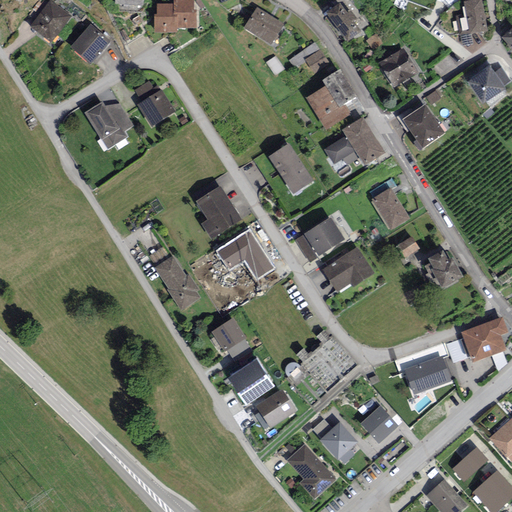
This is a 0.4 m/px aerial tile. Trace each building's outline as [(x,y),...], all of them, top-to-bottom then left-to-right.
[(51,0),(30,27),(51,43),(72,16),(51,0)] [(194,0),(173,0),(173,4),(173,15),(177,15),(177,29),(197,29),(197,11),(194,11),(194,0)] [(437,0),(405,0),(433,10),(437,0)] [(481,0),(474,0),(463,2),(465,13),(456,15),(459,36),(487,31),(481,0)] [(340,3),(326,13),(347,43),(361,33),(353,21),(357,18),(351,11),(347,13),(340,3)] [(173,15),(173,4),(157,4),(157,15),(154,15),(154,33),(177,33),(177,29),(177,15),(173,15)] [(281,26),(257,11),(245,30),(269,46),(281,26)] [(110,41),(90,25),(71,48),(92,64),(110,41)] [(511,28),(501,38),(507,44),(506,45),(511,51),(511,28)] [(403,48),(379,63),(394,88),(418,73),(403,48)] [(319,51),(305,60),(315,74),(328,65),(319,51)] [(467,81),(483,104),(505,88),(504,86),(510,81),(501,68),(495,73),(490,65),(467,81)] [(355,99),(339,73),(323,82),(326,88),(308,99),(326,129),(346,116),(340,108),(355,99)] [(143,105),(138,107),(151,127),(174,113),(161,93),(156,96),(149,85),(135,94),(143,105)] [(425,104),(402,119),(422,149),(445,133),(425,104)] [(87,116),(107,150),(123,140),(103,106),(87,116)] [(355,149),(364,165),(383,154),(363,120),(344,131),(348,136),(327,149),(334,162),(355,149)] [(288,146),(269,157),(293,194),(311,183),(288,146)] [(219,190),(199,203),(210,221),(206,223),(215,238),(239,223),(219,190)] [(372,203),(390,231),(407,221),(389,192),(372,203)] [(306,235),(319,255),(342,241),(329,221),(306,235)] [(249,229),(216,251),(229,271),(244,261),(256,281),(275,268),(249,229)] [(397,249),(403,259),(418,250),(411,239),(397,249)] [(372,274),(357,250),(337,262),(339,265),(326,273),(337,291),(350,283),(352,286),(372,274)] [(435,269),(431,271),(441,289),(462,278),(452,260),(449,262),(444,253),(430,261),(435,269)] [(173,259),(155,270),(181,310),(198,299),(194,293),(196,292),(188,278),(186,279),(173,259)] [(502,320),(463,334),(473,362),(505,351),(500,336),(507,333),(502,320)] [(232,323),(214,334),(226,352),(243,341),(232,323)] [(257,357),(229,374),(244,398),(272,381),(257,357)] [(414,394),(449,381),(441,359),(406,372),(414,394)] [(257,409),(269,427),(295,410),(283,392),(257,409)] [(400,425),(380,405),(360,424),(380,445),(400,425)] [(511,417),(491,436),(511,460),(511,417)] [(358,441),(340,420),(331,428),(325,420),(314,429),(338,458),(358,441)] [(305,448),(288,462),(306,482),(302,485),(315,500),(335,482),(305,448)] [(485,460),(477,451),(457,470),(464,478),(485,460)] [(508,483),(497,470),(473,492),(484,505),(508,483)] [(444,483),(427,498),(438,511),(461,511),(466,508),(444,483)] [(496,511),(511,499),(511,487),(508,483),(484,505),(489,511),(496,511)]
